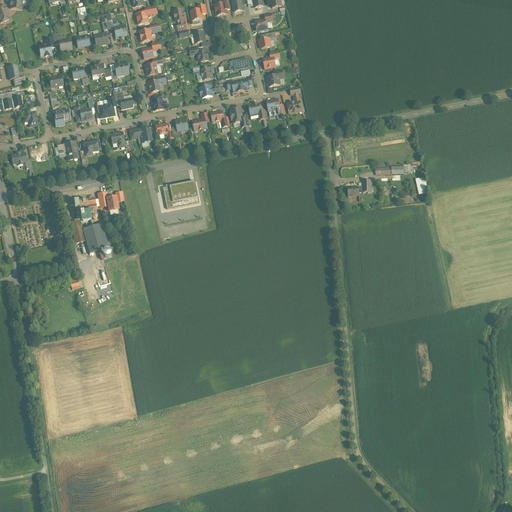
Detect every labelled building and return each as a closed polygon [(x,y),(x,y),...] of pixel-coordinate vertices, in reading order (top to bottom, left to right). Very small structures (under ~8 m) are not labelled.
[(21,0),(18,0),(11,0),(10,9),(22,10),(23,0),(21,0)] [(133,0),(135,8),(144,7),(144,6),(145,5),(144,3),(143,3),(142,0),(133,0)] [(262,0),(256,0),(253,1),(255,6),(255,9),(264,7),(262,0)] [(280,0),(270,0),(271,0),(273,9),(282,7),(280,0)] [(240,2),(233,3),(235,13),(243,11),(242,6),(241,2),(240,2)] [(225,5),(215,6),(217,17),(227,15),(226,11),(225,4),(225,5)] [(5,6),(0,8),(0,25),(0,24),(11,20),(5,6)] [(205,6),(198,8),(199,11),(202,11),(203,15),(207,14),(205,6)] [(156,7),(147,9),(148,13),(148,16),(157,14),(156,7)] [(85,8),(77,10),(78,16),(86,14),(85,8)] [(183,11),(174,13),(175,19),(177,19),(178,25),(185,23),(184,21),(185,21),(184,17),(185,17),(185,13),(184,13),(183,11)] [(199,11),(191,13),(193,22),(203,20),(203,15),(202,11),(199,11)] [(148,13),(137,15),(137,16),(137,18),(137,19),(137,21),(138,21),(139,26),(145,25),(146,25),(149,25),(150,24),(149,23),(148,22),(147,16),(148,16),(148,13)] [(272,14),(265,16),(266,21),(266,24),(273,22),(272,14)] [(266,21),(256,23),(258,32),(261,31),(262,32),(264,31),(265,31),(268,30),(266,24),(266,21)] [(159,25),(151,27),(152,33),(161,31),(159,25)] [(125,27),(114,29),(116,38),(127,35),(126,31),(125,31),(124,27),(125,27)] [(150,31),(140,33),(141,36),(140,36),(141,39),(142,43),(152,41),(150,31)] [(203,33),(194,35),(196,45),(205,43),(203,33)] [(60,34),(53,36),(54,40),(55,46),(60,44),(60,42),(62,42),(60,34)] [(106,34),(94,37),(96,47),(108,45),(106,34)] [(275,34),(267,36),(267,40),(270,39),(271,42),(277,41),(275,34)] [(88,36),(76,39),(78,49),(90,47),(88,36)] [(267,40),(260,42),(261,50),(266,49),(267,49),(270,49),(270,48),(271,48),(270,44),(271,44),(271,42),(270,39),(267,40)] [(54,40),(46,41),(47,46),(50,45),(50,49),(55,48),(55,46),(54,40)] [(62,42),(60,42),(60,44),(62,52),(72,50),(70,40),(62,42)] [(160,43),(137,47),(137,48),(152,44),(153,48),(152,49),(153,52),(161,50),(160,43)] [(47,46),(39,47),(41,57),(45,57),(45,58),(45,57),(48,57),(49,57),(49,56),(52,55),(50,49),(50,45),(47,46)] [(152,49),(143,50),(145,60),(154,58),(153,52),(152,49)] [(207,51),(197,53),(198,55),(199,59),(200,60),(201,60),(201,63),(209,61),(207,51)] [(247,59),(230,62),(232,72),(249,69),(247,59)] [(271,59),(263,61),(265,70),(276,68),(274,60),(274,59),(271,59)] [(126,64),(115,66),(116,71),(117,77),(129,75),(126,64)] [(154,65),(146,66),(147,71),(148,77),(158,75),(156,66),(156,64),(154,65)] [(100,66),(90,68),(92,77),(104,75),(104,71),(102,65),(99,65),(100,66)] [(17,66),(7,68),(10,81),(20,79),(17,66)] [(83,69),(71,71),(73,80),(74,80),(73,78),(77,78),(77,79),(85,78),(83,69)] [(203,71),(201,71),(202,74),(203,82),(213,80),(211,69),(203,71)] [(275,78),(272,78),(271,77),(270,78),(267,79),(269,88),(280,86),(279,79),(284,78),(283,75),(275,77),(275,78)] [(54,79),(50,80),(51,89),(59,87),(59,86),(62,86),(63,86),(61,77),(54,79)] [(165,77),(157,78),(158,82),(159,82),(160,85),(167,83),(165,77)] [(232,83),(233,90),(234,93),(238,93),(245,92),(245,91),(249,91),(248,87),(247,80),(246,80),(232,83)] [(158,82),(149,84),(151,94),(161,92),(160,85),(159,82),(158,82)] [(210,87),(200,89),(201,92),(200,92),(201,97),(202,97),(203,100),(213,97),(212,94),(212,93),(211,93),(211,91),(211,90),(210,87)] [(299,88),(290,90),(292,97),(294,96),(298,95),(301,95),(299,88)] [(0,111),(22,107),(20,97),(18,97),(17,92),(0,95),(0,111)] [(123,93),(115,94),(116,98),(116,103),(120,102),(120,100),(124,99),(123,93)] [(116,98),(109,99),(110,105),(112,105),(113,108),(117,107),(116,103),(116,98)] [(131,99),(124,101),(124,99),(120,100),(120,102),(122,111),(133,108),(131,99)] [(155,101),(153,102),(155,112),(164,110),(168,109),(167,103),(163,104),(162,100),(155,101)] [(278,101),(267,103),(269,112),(278,110),(280,110),(280,107),(278,101)] [(103,106),(102,102),(97,103),(98,105),(97,105),(97,106),(99,114),(100,119),(104,118),(104,119),(109,118),(108,117),(115,116),(113,108),(112,105),(110,105),(103,107),(103,106)] [(294,103),(291,104),(291,105),(288,105),(290,115),(292,116),(295,115),(295,114),(300,113),(299,110),(301,109),(300,103),(295,104),(294,103)] [(258,105),(253,106),(249,107),(251,116),(258,115),(259,116),(260,121),(267,120),(266,111),(261,112),(259,105),(258,105)] [(284,107),(280,107),(280,110),(278,110),(279,117),(286,115),(284,107)] [(74,109),(74,111),(76,118),(77,123),(82,122),(82,123),(93,121),(91,111),(81,113),(79,108),(74,109)] [(241,108),(231,110),(231,114),(232,121),(233,121),(234,124),(241,122),(243,122),(243,120),(242,117),(241,113),(242,113),(241,108)] [(68,111),(59,113),(59,112),(57,113),(55,113),(55,114),(56,119),(55,119),(56,128),(64,126),(63,122),(70,121),(68,111)] [(24,115),(23,115),(25,122),(28,121),(29,128),(38,126),(35,113),(31,114),(24,115)] [(220,113),(219,113),(216,113),(216,114),(211,115),(213,124),(214,124),(218,124),(219,123),(221,122),(224,122),(224,120),(222,113),(220,113)] [(208,115),(201,116),(202,121),(205,120),(206,125),(210,124),(208,115)] [(228,119),(224,120),(224,122),(221,122),(222,129),(230,127),(228,119)] [(248,119),(243,120),(243,122),(241,122),(242,129),(249,127),(248,119)] [(186,120),(176,123),(177,128),(178,132),(178,131),(178,133),(189,131),(186,120)] [(202,121),(193,123),(195,132),(195,133),(200,132),(200,131),(207,129),(206,125),(205,120),(202,121)] [(167,124),(160,126),(156,127),(158,136),(159,136),(160,136),(163,135),(164,135),(167,134),(169,134),(169,132),(167,124)] [(139,130),(130,132),(132,140),(139,139),(140,145),(149,143),(146,129),(139,131),(139,130)] [(123,133),(110,136),(112,145),(113,145),(119,143),(120,149),(125,148),(124,143),(125,142),(123,133)] [(99,142),(83,145),(86,157),(91,156),(91,152),(100,150),(99,142)] [(75,144),(69,145),(69,144),(62,146),(64,155),(67,154),(68,157),(68,158),(69,161),(73,161),(73,159),(78,158),(75,144)] [(21,154),(16,155),(16,156),(12,157),(13,166),(18,165),(18,167),(23,166),(23,164),(25,163),(27,163),(27,161),(25,154),(21,155),(21,154)] [(391,168),(375,169),(375,171),(376,176),(404,175),(404,173),(404,167),(391,168)] [(371,181),(363,182),(363,188),(363,193),(372,193),(371,181)] [(166,188),(163,189),(167,210),(200,204),(195,182),(180,185),(170,187),(169,185),(166,186),(166,188)] [(359,188),(353,188),(348,188),(349,197),(353,197),(359,196),(359,193),(363,193),(363,188),(359,188)] [(107,193),(98,195),(100,209),(108,207),(107,200),(108,199),(107,193)] [(122,193),(116,194),(116,198),(117,198),(117,203),(124,202),(122,193)] [(95,199),(78,201),(79,208),(76,209),(74,209),(75,214),(77,214),(93,211),(94,216),(98,216),(97,211),(97,208),(96,208),(96,203),(95,201),(96,201),(95,201),(95,198),(95,199)] [(108,199),(107,200),(108,207),(109,212),(119,211),(117,203),(117,198),(116,198),(108,199)] [(92,212),(81,214),(83,223),(91,222),(90,217),(93,216),(92,212)] [(80,221),(70,223),(76,245),(86,242),(83,231),(80,221)] [(102,226),(83,231),(86,242),(89,255),(109,250),(102,226)] [(108,251),(107,251),(106,251),(105,251),(104,252),(103,253),(103,254),(103,255),(103,256),(103,257),(104,258),(105,259),(106,259),(108,259),(108,258),(109,258),(110,257),(110,256),(111,256),(111,255),(111,254),(110,253),(110,252),(109,252),(109,251),(108,251)]
